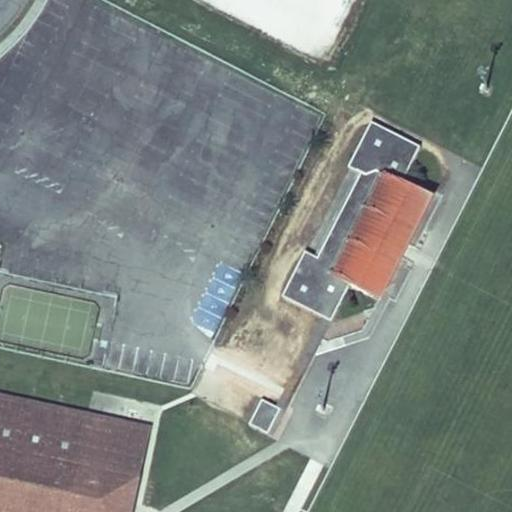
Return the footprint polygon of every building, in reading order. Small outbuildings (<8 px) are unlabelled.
[(237,35),(226,56),(245,66),(257,45),(237,35)] [(332,324),(402,186),(421,149),(372,124),(349,169),(361,176),(318,260),(306,253),(283,299),(322,319),(332,324)] [(192,321),(213,332),(244,276),(222,265),(192,321)] [(322,319),(276,408),(281,411),(268,436),(273,438),(332,324),(322,319)] [(149,433),(0,400),(0,511),(121,511),(124,501),(133,503),(149,433)] [(276,408),(262,401),(250,426),(268,436),(281,411),(276,408)] [(131,511),(133,503),(124,501),(121,511),(131,511)]
